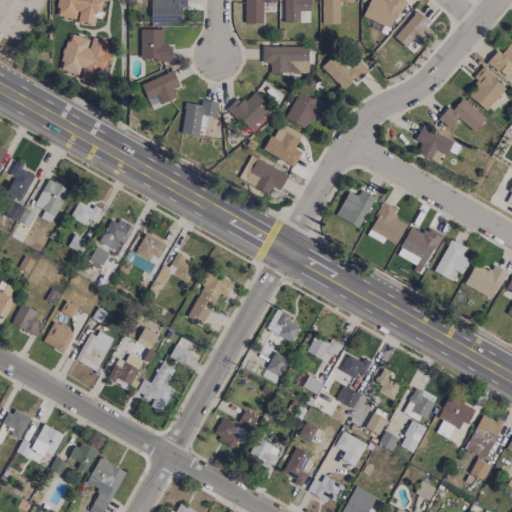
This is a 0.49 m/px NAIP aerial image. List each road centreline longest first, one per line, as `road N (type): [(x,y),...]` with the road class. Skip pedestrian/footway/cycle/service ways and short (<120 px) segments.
road 1 (residential): [(496,0),(363,154),(143,511)]
road 2 (secondary): [(511,379),(0,88)]
road 3 (residential): [(259,511),(0,364)]
road 4 (residential): [(363,154),(511,235)]
